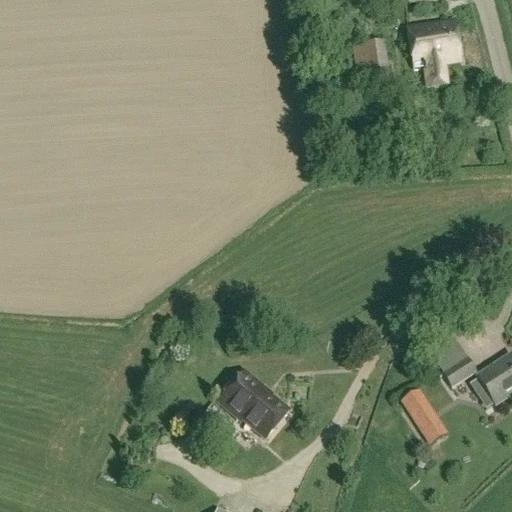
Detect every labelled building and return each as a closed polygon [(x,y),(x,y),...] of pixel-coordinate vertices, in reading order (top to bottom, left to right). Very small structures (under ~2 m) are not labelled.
[(460,66),(455,23),(405,30),(412,73),(421,72),(425,92),(448,88),(445,68),(460,66)] [(349,87),(357,86),(389,82),(388,81),(395,80),(392,60),(385,60),(383,45),(352,51),(355,72),(348,72),(349,87)] [(489,359),(511,344),(505,333),(482,348),(489,359)] [(511,359),(510,357),(475,380),(494,409),(511,397),(511,359)] [(466,361),(441,377),(450,392),(476,376),(466,361)] [(264,443),(287,415),(260,392),(261,390),(243,375),(217,405),(240,424),(241,423),(264,443)] [(399,405),(428,448),(444,437),(416,394),(399,405)]
